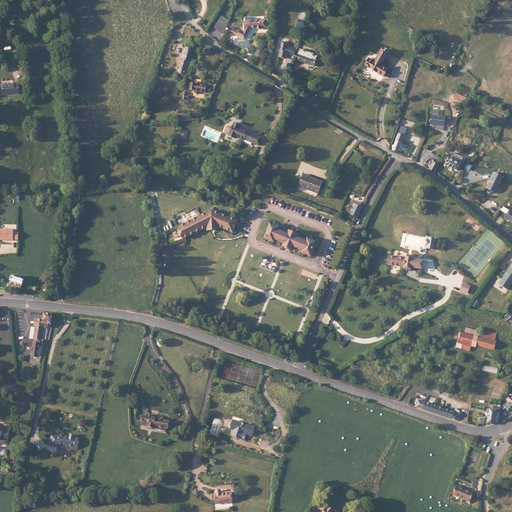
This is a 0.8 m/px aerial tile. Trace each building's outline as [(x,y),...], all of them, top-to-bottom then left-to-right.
[(23,13),(29,13),(27,0),(18,0),(18,6),(12,7),(13,14),(13,18),(18,18),(18,14),(23,13)] [(216,22),(225,25),(228,15),(219,12),(216,22)] [(245,21),(245,29),(250,28),(258,28),(258,29),(262,29),(262,27),(268,27),(267,19),(253,20),(245,21)] [(238,34),(240,31),(240,30),(234,27),(232,32),(238,35),(238,34)] [(289,41),(295,44),(298,38),(290,35),(290,31),(284,29),(283,35),(282,37),(290,40),(289,41)] [(319,41),(302,35),(299,46),(315,52),(319,41)] [(287,48),(289,41),(290,40),(282,37),(280,46),(287,48)] [(182,63),(186,64),(190,46),(186,45),(182,63)] [(289,61),(294,48),(289,46),(287,52),(286,52),(284,60),(289,61)] [(369,58),(365,65),(373,69),(374,68),(376,70),(376,71),(384,76),(388,69),(381,65),(388,53),(387,50),(384,49),(381,50),(375,61),(369,58)] [(188,64),(186,64),(182,63),(179,64),(178,67),(179,68),(179,71),(183,72),(182,78),(185,79),(188,64)] [(200,85),(195,84),(194,91),(207,93),(208,86),(204,85),(204,84),(200,83),(200,85)] [(15,84),(2,85),(3,94),(16,93),(16,94),(21,94),(20,85),(15,86),(15,84)] [(467,98),(457,93),(455,99),(464,104),(467,98)] [(447,117),(432,115),(431,125),(441,126),(446,126),(447,117)] [(246,131),(242,129),(239,128),(237,127),(238,124),(232,122),(228,133),(234,136),(235,134),(243,137),(246,132),(246,131)] [(393,146),(391,150),(392,150),(398,154),(407,129),(403,128),(395,148),(393,146)] [(253,134),(246,132),(243,137),(242,139),(249,142),(250,140),(253,134)] [(260,138),(253,134),(250,140),(258,143),(260,138)] [(448,159),(447,162),(444,166),(457,172),(460,165),(448,159)] [(433,162),(429,170),(435,173),(439,166),(433,162)] [(504,178),(494,173),(487,189),(496,193),(504,178)] [(304,174),(302,178),(308,181),(309,178),(322,183),(323,182),(304,174)] [(308,181),(302,178),(299,187),(318,194),(322,183),(309,178),(308,181)] [(357,217),(359,213),(357,212),(360,205),(355,203),(350,213),(357,217)] [(510,220),(511,221),(511,212),(503,207),(501,210),(506,214),(504,217),(509,221),(510,220)] [(185,239),(209,227),(209,230),(213,230),(215,230),(219,229),(219,226),(234,232),(238,220),(212,211),(179,229),(181,231),(182,232),(185,239)] [(282,227),(273,223),(266,238),(276,242),(277,239),(286,243),(285,246),(294,250),(295,247),(304,251),(303,253),(312,257),(319,243),(309,239),(308,241),(307,241),(299,237),(300,235),(291,231),(290,233),(281,230),(282,227)] [(15,230),(0,229),(0,240),(18,241),(19,233),(15,233),(15,230)] [(391,257),(389,266),(405,268),(404,270),(405,270),(410,271),(411,271),(411,268),(421,270),(422,262),(412,260),(412,259),(407,258),(406,258),(406,259),(391,257)] [(511,285),(511,267),(499,285),(508,291),(511,285)] [(25,282),(12,278),(11,284),(24,287),(25,282)] [(471,286),(463,284),(460,292),(468,295),(471,286)] [(56,316),(46,314),(44,321),(36,319),(35,325),(37,326),(36,329),(33,328),(30,339),(40,341),(40,344),(34,343),(29,363),(37,365),(39,357),(41,357),(44,345),(47,346),(48,341),(46,341),(50,325),(53,326),(56,316)] [(472,340),(474,332),(454,326),(452,334),(466,338),(472,340)] [(492,338),(474,332),(472,340),(490,345),(492,338)] [(466,338),(452,334),(449,342),(463,346),(466,338)] [(508,410),(511,405),(511,397),(506,392),(503,397),(499,401),(498,402),(508,410)] [(412,395),(410,401),(412,401),(448,413),(450,406),(421,397),(412,395)] [(490,420),(493,421),(496,403),(488,402),(488,406),(487,405),(486,410),(484,409),(483,410),(481,411),(481,413),(483,415),(485,415),(484,422),(490,423),(490,420)] [(142,418),(137,418),(137,427),(144,427),(144,429),(150,429),(151,428),(153,428),(153,429),(161,429),(161,427),(164,427),(165,418),(159,418),(159,416),(151,416),(151,418),(148,418),(149,416),(142,416),(142,418)] [(228,422),(227,425),(231,426),(229,431),(242,435),(243,429),(249,431),(251,422),(241,419),(240,421),(239,421),(239,419),(230,416),(229,419),(228,422)] [(75,432),(69,431),(65,430),(55,427),(55,429),(46,427),(45,431),(54,432),(53,437),(61,439),(69,440),(68,442),(73,443),(75,432)] [(61,441),(61,439),(53,437),(54,432),(45,431),(44,437),(52,439),(61,441)] [(151,476),(138,476),(138,485),(151,485),(151,476)] [(471,493),(457,486),(454,493),(467,500),(471,493)] [(221,488),(214,489),(214,491),(213,491),(214,500),(231,498),(230,489),(221,490),(221,488)]
